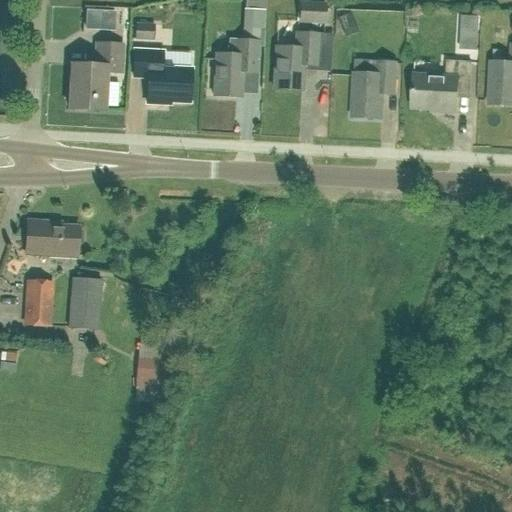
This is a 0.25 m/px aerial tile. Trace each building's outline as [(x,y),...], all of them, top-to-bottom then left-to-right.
[(299,3),(298,24),(324,26),(325,4),(299,3)] [(214,71),(213,97),(241,98),(242,73),(256,74),(256,71),(257,48),(261,48),(263,12),(243,11),(242,41),(235,41),(235,56),(215,55),(214,71)] [(99,30),(100,12),(86,12),(85,30),(99,30)] [(351,14),(337,20),(342,32),(355,26),(351,14)] [(463,17),(460,49),(476,50),(479,18),(463,17)] [(153,42),(154,25),(134,24),(134,41),(153,42)] [(316,67),(318,35),(296,34),(295,49),(275,48),(273,90),(301,91),(302,66),(316,67)] [(120,73),(122,46),(96,44),(94,66),(71,65),(68,109),(104,111),(106,73),(120,73)] [(511,64),(490,63),(488,105),(511,106),(511,45),(511,46),(511,64)] [(188,103),(190,71),(190,70),(161,68),(162,53),(134,51),(133,77),(148,78),(146,104),(163,104),(163,102),(188,103)] [(468,100),(471,72),(471,63),(446,61),(445,77),(413,75),(411,108),(437,110),(437,112),(455,113),(456,99),(468,100)] [(383,95),(395,96),(396,64),(377,63),(377,75),(354,74),(351,118),(381,120),(383,95)] [(75,258),(77,228),(60,227),(61,223),(26,221),(24,255),(75,258)] [(25,326),(50,327),(52,280),(27,279),(25,310),(25,326)] [(97,332),(101,281),(71,279),(68,329),(97,332)] [(164,394),(168,349),(167,349),(168,339),(139,337),(138,346),(134,391),(135,391),(134,403),(160,405),(163,394),(164,394)] [(0,357),(0,361),(15,363),(16,355),(1,353),(0,357)] [(0,371),(14,373),(15,365),(0,363),(0,371)]
